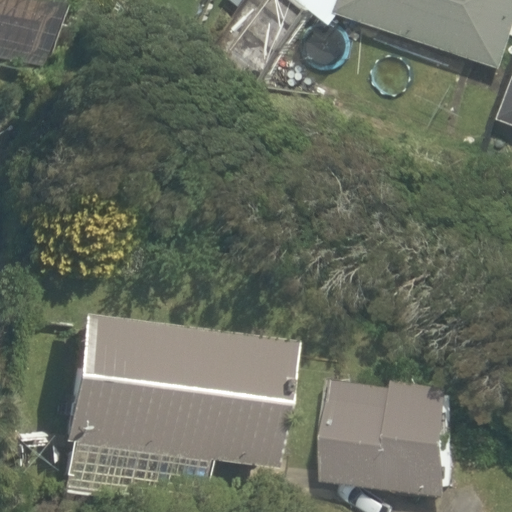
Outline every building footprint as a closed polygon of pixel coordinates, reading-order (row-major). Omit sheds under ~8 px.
[(305,0),(335,23),(345,9),(341,8),(343,0),(305,0)] [(345,9),(505,65),(511,44),(511,0),(343,0),(341,8),(345,9)] [(32,9),(0,2),(0,39),(25,45),(32,9)] [(511,118),(511,88),(502,114),(511,118)] [(265,469),(277,338),(64,311),(48,440),(57,440),(53,492),(198,509),(200,460),(265,469)] [(329,459),(327,476),(447,489),(460,376),(401,369),(400,378),(333,371),(323,458),(329,459)]
